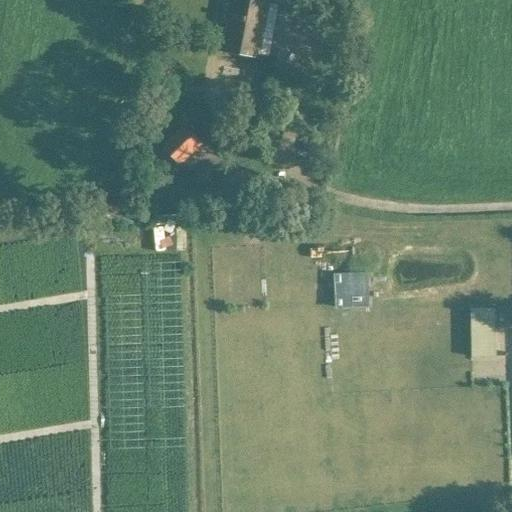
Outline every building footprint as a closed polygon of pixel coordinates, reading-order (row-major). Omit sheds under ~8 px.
[(225,0),(221,21),(228,22),(223,49),(258,56),(269,1),(263,0),(225,0)] [(184,125),(162,146),(180,165),(202,144),(184,125)] [(126,235),(102,234),(101,247),(126,247),(126,235)] [(334,274),(335,307),(368,306),(366,273),(334,274)] [(495,330),(471,331),(472,355),(496,354),(495,330)]
